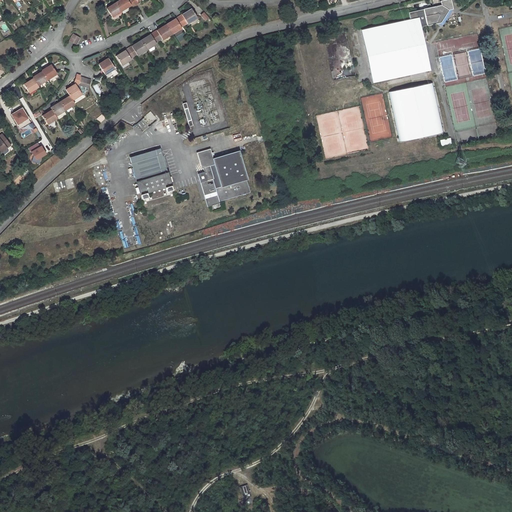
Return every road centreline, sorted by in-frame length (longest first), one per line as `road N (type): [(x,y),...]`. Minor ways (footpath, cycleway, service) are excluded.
road 1 (track): [(0,482),(214,391),(511,326)]
road 2 (track): [(0,323),(179,264),(511,185)]
road 3 (residential): [(307,18),(232,38),(187,64),(77,149),(0,225)]
road 4 (track): [(311,410),(511,471)]
road 5 (track): [(189,511),(220,475),(276,448),(311,410),(326,371)]
road 6 (track): [(291,22),(305,70),(301,144),(322,167)]
road 7 (track): [(354,511),(301,477),(295,460),(310,431),(346,416)]
road 8 (residential): [(57,38),(67,54),(82,54),(177,0)]
